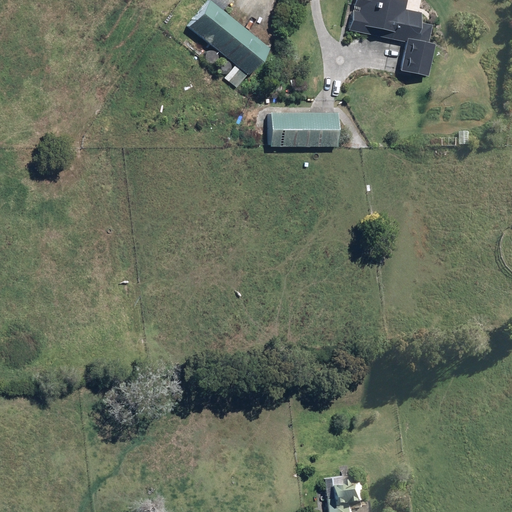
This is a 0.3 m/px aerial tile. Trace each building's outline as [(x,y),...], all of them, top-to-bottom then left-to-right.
[(223,78),(235,88),(246,74),(247,75),(269,49),(209,0),(208,0),(187,26),(234,65),(223,78)] [(399,70),(427,76),(434,44),(428,43),(431,25),(419,23),(421,13),(405,10),(406,0),(354,0),(348,30),(405,42),(399,70)] [(269,146),(337,147),(337,114),(269,113),(269,146)] [(461,146),(470,145),(470,132),(461,132),(461,146)] [(390,400),(391,409),(399,408),(398,400),(390,400)] [(355,511),(354,505),(368,503),(365,480),(359,481),(359,476),(348,477),(348,471),(341,471),(342,477),(324,479),(327,511),(355,511)]
